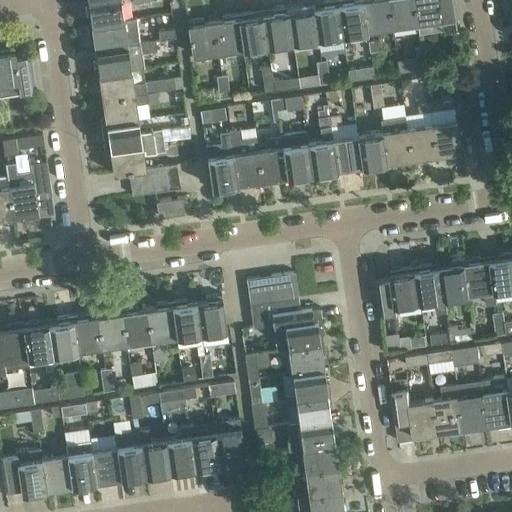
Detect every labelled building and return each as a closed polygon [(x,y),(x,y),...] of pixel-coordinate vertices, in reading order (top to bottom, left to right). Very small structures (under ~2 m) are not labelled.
[(88,0),(91,22),(123,18),(121,5),(120,0),(88,0)] [(322,4),(313,5),(317,36),(319,50),(344,46),(343,40),(342,32),(337,0),(321,0),(322,4)] [(337,0),(342,32),(343,40),(368,36),(367,28),(362,0),(337,0)] [(362,0),(367,28),(391,25),(387,0),(362,0)] [(387,0),(391,25),(416,21),(413,0),(387,0)] [(413,0),(416,21),(457,15),(455,0),(413,0)] [(317,36),(313,5),(297,7),(296,4),(287,5),(292,39),(317,36)] [(272,11),(262,12),(267,43),(292,39),(287,5),(278,6),(271,7),(272,11)] [(246,11),(237,12),(242,46),(267,43),(262,12),(253,13),(253,10),(246,11)] [(222,18),(213,19),(217,50),(242,46),(237,12),(228,13),(222,14),(222,18)] [(139,41),(136,16),(123,18),(91,22),(85,23),(88,40),(94,39),(95,48),(139,41)] [(188,19),(187,19),(190,42),(192,54),(217,50),(213,19),(204,21),(203,17),(197,18),(188,19)] [(159,38),(175,36),(174,27),(158,29),(159,38)] [(154,39),(139,41),(95,48),(99,72),(130,68),(143,66),(141,52),(156,50),(154,39)] [(379,39),(368,40),(370,51),(381,49),(379,39)] [(415,47),(417,58),(427,56),(425,45),(415,47)] [(0,92),(36,87),(31,52),(15,54),(14,46),(0,48),(0,92)] [(446,56),(455,63),(462,53),(453,47),(446,56)] [(428,67),(427,56),(417,58),(418,69),(428,67)] [(316,61),(318,72),(328,70),(326,60),(316,61)] [(270,65),(261,66),(263,80),(272,79),(270,65)] [(372,65),(347,68),(349,79),(374,75),(372,65)] [(103,97),(156,90),(171,88),(169,77),(145,80),(145,81),(132,82),(130,68),(99,72),(103,97)] [(329,81),(328,70),(318,72),(319,83),(329,81)] [(217,75),(218,86),(228,85),(227,74),(217,75)] [(171,88),(182,86),(181,75),(169,77),(171,88)] [(435,75),(424,76),(426,87),(437,85),(435,75)] [(272,79),(274,89),(284,88),(283,77),(272,79)] [(411,82),(411,78),(400,79),(400,80),(401,88),(407,87),(411,82)] [(370,84),(371,95),(381,93),(380,82),(370,84)] [(230,96),(228,85),(218,86),(220,97),(230,96)] [(156,90),(103,97),(106,122),(137,118),(137,117),(148,115),(146,101),(157,100),(156,90)] [(383,104),(381,93),(371,95),(373,106),(383,104)] [(300,94),(284,96),(285,107),(285,108),(302,106),(300,94)] [(270,98),(272,109),(282,108),(280,97),(270,98)] [(431,122),(436,153),(451,151),(452,154),(461,153),(459,135),(474,133),(471,109),(453,112),(453,107),(440,109),(439,99),(428,100),(429,110),(431,122)] [(429,110),(428,100),(417,102),(418,112),(429,110)] [(224,105),(212,107),(214,119),(226,117),(224,105)] [(282,109),(282,108),(272,109),(273,120),(283,118),(282,109)] [(352,165),(353,169),(362,167),(357,133),(355,121),(341,123),(340,113),(329,115),(336,167),(352,165)] [(405,114),(380,118),(382,129),(386,160),(402,158),(402,161),(411,160),(406,126),(405,114)] [(307,140),(312,174),(321,173),(320,170),(336,167),(329,115),(318,116),(319,126),(320,126),(322,138),(307,140)] [(108,137),(110,147),(163,139),(161,128),(139,131),(137,118),(106,122),(101,123),(103,138),(108,137)] [(406,126),(411,160),(420,159),(420,155),(436,153),(431,122),(406,126)] [(187,127),(180,128),(181,135),(188,135),(187,127)] [(253,179),(253,183),(262,182),(257,147),(255,134),(242,136),(240,127),(229,129),(232,151),(237,182),(253,179)] [(221,188),(221,184),(237,182),(232,151),(229,129),(219,131),(220,141),(205,143),(212,189),(221,188)] [(312,174),(307,140),(305,129),(280,133),(280,134),(286,175),(302,172),(303,176),(312,174)] [(357,133),(362,167),(371,166),(370,162),(386,160),(381,129),(357,133)] [(40,133),(26,135),(28,149),(42,147),(40,133)] [(270,135),(271,145),(257,147),(262,182),(271,180),(270,177),(286,175),(280,134),(270,135)] [(164,149),(163,139),(110,147),(113,172),(128,170),(145,167),(144,166),(142,152),(164,149)] [(5,162),(8,184),(13,215),(22,213),(22,217),(38,215),(37,205),(53,203),(46,160),(30,162),(31,169),(16,171),(15,161),(5,162)] [(177,162),(154,165),(155,177),(179,174),(177,162)] [(128,170),(130,181),(155,177),(154,165),(144,166),(145,167),(128,170)] [(179,174),(155,177),(157,190),(180,186),(179,174)] [(131,193),(157,190),(155,177),(130,181),(131,193)] [(0,185),(0,216),(13,215),(8,184),(0,185)] [(156,199),(158,215),(184,211),(182,195),(156,199)] [(506,251),(490,253),(495,288),(511,285),(511,246),(505,248),(506,251)] [(473,252),(465,253),(470,291),(484,289),(486,303),(497,302),(495,288),(490,253),(474,256),(473,252)] [(455,255),(456,258),(440,261),(445,295),(470,291),(465,253),(455,255)] [(416,264),(421,299),(422,307),(436,304),(437,312),(448,311),(445,295),(440,261),(424,263),(424,259),(415,261),(416,264)] [(421,299),(416,264),(415,261),(406,262),(406,266),(390,268),(391,272),(376,275),(381,312),(399,310),(397,302),(421,299)] [(283,272),(286,298),(298,296),(294,270),(283,272)] [(283,272),(271,274),(275,299),(286,298),(283,272)] [(259,275),(263,301),(275,299),(271,274),(259,275)] [(250,303),(263,301),(259,275),(246,277),(250,303)] [(212,294),(212,297),(196,300),(201,330),(226,327),(221,292),(212,294)] [(275,299),(277,311),(299,307),(298,296),(286,298),(275,299)] [(180,298),(171,300),(176,334),(178,346),(202,343),(201,330),(196,300),(180,302),(180,298)] [(251,315),(277,311),(275,299),(263,301),(250,303),(251,315)] [(176,334),(171,300),(162,301),(163,304),(147,307),(151,337),(176,334)] [(130,305),(122,307),(126,341),(151,337),(147,307),(131,309),(130,305)] [(311,305),(299,307),(301,318),(321,315),(320,306),(311,308),(311,305)] [(126,341),(122,307),(113,308),(113,311),(97,314),(102,345),(126,341)] [(277,311),(279,323),(287,322),(287,320),(301,318),(299,307),(277,311)] [(493,312),(495,323),(504,321),(503,310),(498,311),(493,312)] [(273,324),(279,323),(277,311),(251,315),(253,327),(273,324)] [(81,312),(72,314),(77,348),(102,345),(97,314),(81,316),(81,312)] [(77,348),(72,314),(63,315),(64,319),(48,321),(52,352),(77,348)] [(287,320),(287,322),(279,323),(273,324),(276,348),(288,346),(318,342),(317,333),(324,332),(321,315),(301,318),(287,320)] [(32,320),(23,321),(29,364),(53,361),(52,352),(48,321),(32,323),(32,320)] [(0,368),(29,364),(23,321),(7,323),(7,327),(0,327),(0,368)] [(496,334),(502,333),(506,332),(505,322),(504,321),(495,323),(496,334)] [(450,330),(432,333),(434,343),(452,340),(451,332),(450,330)] [(459,331),(451,332),(452,340),(460,339),(459,331)] [(400,337),(402,347),(412,346),(410,336),(400,337)] [(288,346),(292,371),(322,366),(318,342),(288,346)] [(488,343),(477,344),(478,354),(490,352),(488,343)] [(478,354),(477,344),(457,347),(458,357),(478,354)] [(452,348),(428,352),(429,362),(453,358),(452,348)] [(164,349),(153,351),(154,360),(165,359),(164,349)] [(254,351),(245,353),(247,368),(257,366),(254,351)] [(429,362),(428,352),(405,355),(407,365),(429,362)] [(204,353),(199,354),(200,365),(210,364),(209,353),(204,353)] [(210,364),(200,365),(202,376),(207,375),(212,374),(210,364)] [(326,392),(322,366),(292,371),(295,396),(326,392)] [(105,368),(100,368),(101,379),(111,378),(110,367),(105,368)] [(131,374),(133,386),(156,382),(154,371),(131,374)] [(507,374),(482,377),(488,422),(497,420),(498,426),(511,423),(511,410),(508,386),(507,374)] [(482,377),(457,381),(464,425),(464,431),(480,429),(479,423),(488,422),(482,377)] [(111,378),(101,379),(103,390),(108,389),(113,389),(111,378)] [(234,379),(208,383),(210,395),(235,391),(234,379)] [(259,381),(249,382),(252,402),(262,400),(259,386),(259,381)] [(434,397),(439,429),(448,428),(448,433),(464,431),(464,425),(457,381),(450,382),(445,389),(446,395),(434,397)] [(57,386),(58,397),(83,393),(82,382),(57,386)] [(14,387),(0,389),(0,404),(16,403),(34,400),(32,389),(31,385),(14,387)] [(195,385),(184,387),(185,397),(196,395),(195,385)] [(32,389),(34,400),(58,397),(57,386),(32,389)] [(158,390),(160,401),(185,397),(184,387),(158,390)] [(430,430),(439,429),(434,397),(413,400),(411,388),(391,391),(398,440),(430,435),(430,430)] [(295,396),(299,421),(329,416),(326,392),(295,396)] [(127,395),(129,406),(139,405),(137,394),(127,395)] [(95,400),(84,402),(85,411),(96,410),(95,400)] [(252,402),(251,402),(254,422),(266,420),(263,400),(262,400),(252,402)] [(85,411),(84,402),(59,405),(60,415),(61,416),(85,412),(85,411)] [(60,415),(59,405),(50,406),(52,416),(60,415)] [(139,405),(129,406),(130,417),(140,416),(139,405)] [(40,419),(38,408),(28,410),(30,421),(40,419)] [(214,419),(220,461),(245,458),(239,416),(214,419)] [(289,448),(302,446),(333,441),(329,416),(299,421),(289,422),(292,438),(288,439),(289,448)] [(40,419),(30,421),(32,431),(41,430),(40,419)] [(220,461),(214,419),(189,423),(196,465),(220,461)] [(180,435),(165,437),(170,468),(196,465),(189,423),(179,425),(180,435)] [(138,427),(139,429),(145,472),(170,468),(165,437),(151,439),(149,425),(138,427)] [(265,425),(256,427),(259,452),(269,451),(274,450),(270,425),(265,425)] [(116,444),(121,476),(145,472),(139,429),(114,433),(116,444)] [(91,448),(90,439),(65,442),(66,451),(71,483),(96,479),(91,448)] [(336,465),(333,441),(302,446),(306,470),(336,465)] [(121,476),(116,444),(91,448),(96,479),(121,476)] [(21,490),(46,487),(41,455),(42,455),(40,446),(15,450),(15,452),(0,454),(0,458),(4,486),(20,483),(21,490)] [(71,483),(66,451),(42,455),(41,455),(46,487),(71,483)] [(269,451),(259,452),(260,462),(270,461),(269,451)] [(306,470),(309,495),(340,491),(336,465),(306,470)] [(265,501),(275,500),(273,489),(264,490),(265,501)] [(309,495),(297,497),(298,508),(311,506),(311,511),(342,511),(340,491),(309,495)] [(276,511),(275,500),(265,501),(266,511),(276,511)]
